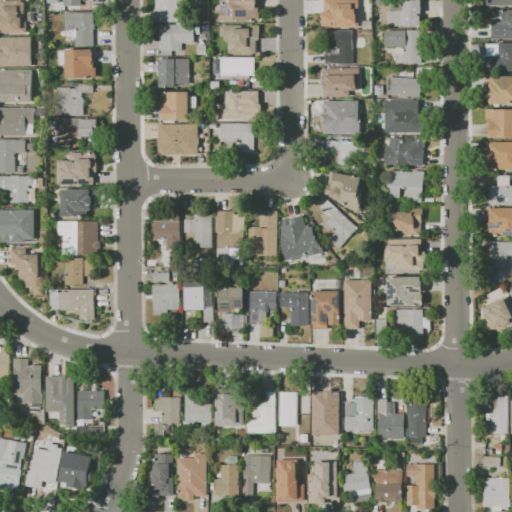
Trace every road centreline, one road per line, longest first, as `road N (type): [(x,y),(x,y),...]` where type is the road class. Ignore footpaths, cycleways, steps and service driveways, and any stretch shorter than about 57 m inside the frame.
road 1 (residential): [(511,362),(455,369),(130,353),(49,335),(0,301)]
road 2 (residential): [(128,0),(128,490),(109,511)]
road 3 (residential): [(453,0),(457,511)]
road 4 (residential): [(292,0),(295,180),(130,183)]
